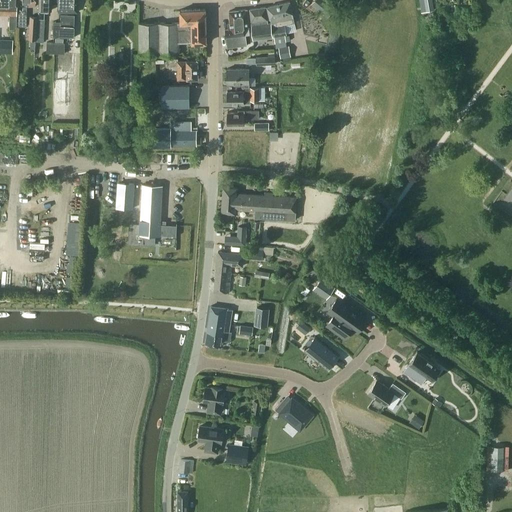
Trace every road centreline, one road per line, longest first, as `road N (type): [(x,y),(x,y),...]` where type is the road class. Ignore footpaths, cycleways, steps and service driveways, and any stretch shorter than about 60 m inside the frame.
road 1 (residential): [(193,361),(212,175),(213,0)]
road 2 (residential): [(377,338),(320,392),(287,374),(193,361)]
road 3 (residential): [(167,511),(170,453),(193,361)]
